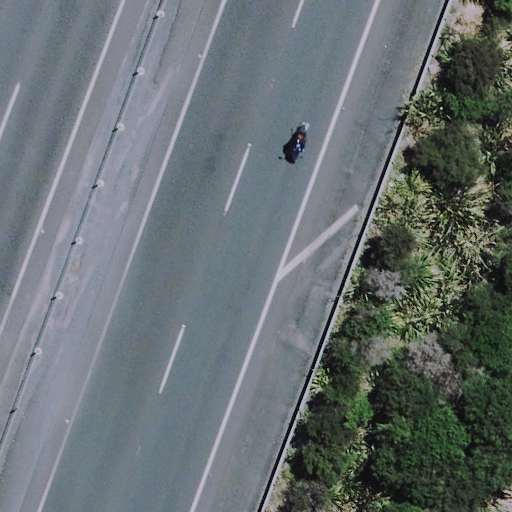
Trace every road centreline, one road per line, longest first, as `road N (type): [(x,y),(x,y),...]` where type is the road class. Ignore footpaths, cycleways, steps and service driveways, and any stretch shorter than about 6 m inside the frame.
road 1 (motorway): [(336,0),(157,511)]
road 2 (motorway): [(0,161),(59,0)]
